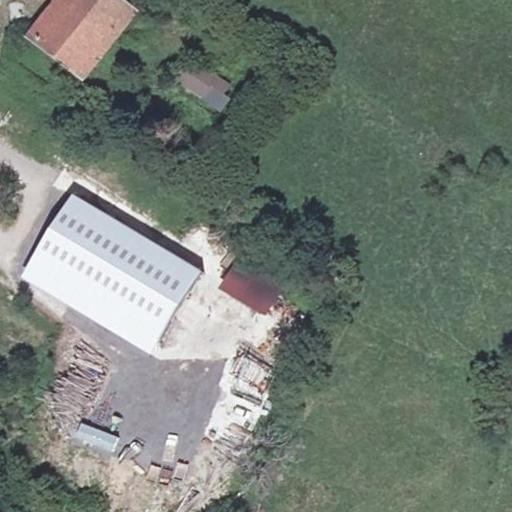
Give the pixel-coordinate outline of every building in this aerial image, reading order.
[(54,61),(64,67),(68,60),(80,69),(128,3),(124,0),(60,0),(34,35),(59,53),(54,61)] [(184,65),(177,94),(227,105),(233,76),(184,65)] [(205,274),(73,197),(25,279),(157,356),(205,274)] [(237,258),(219,287),(266,316),(284,287),(237,258)] [(113,441),(132,407),(117,398),(98,433),(113,441)]
